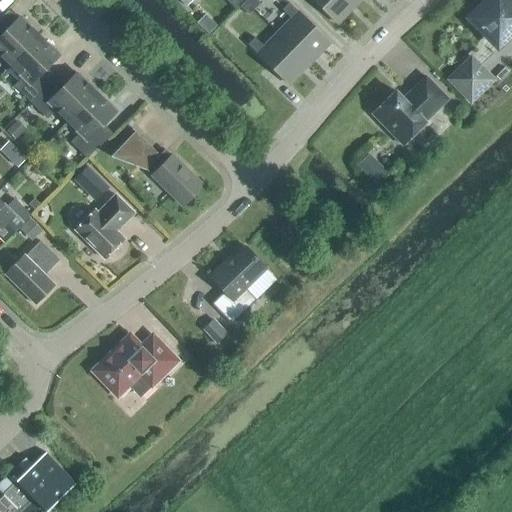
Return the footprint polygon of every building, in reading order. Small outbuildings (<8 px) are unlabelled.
[(234,10),(240,3),(236,0),(225,0),(225,1),(234,10)] [(245,0),(244,1),(253,10),(258,5),(253,0),(245,0)] [(310,0),(336,24),(356,3),(352,0),(310,0)] [(509,0),(507,3),(504,0),(489,0),(481,8),(478,5),(470,13),(473,16),(469,19),(496,47),(511,31),(511,2),(509,0)] [(247,16),(253,10),(244,1),(238,8),(247,16)] [(277,34),(308,64),(328,43),(288,4),(281,11),(291,20),(277,34)] [(0,57),(9,67),(39,37),(19,18),(6,31),(0,25),(0,57)] [(287,85),(308,64),(277,34),(264,48),(254,39),(247,46),(287,85)] [(30,103),(54,78),(45,69),(58,56),(39,37),(9,67),(21,78),(13,87),(30,103)] [(493,81),(479,66),(470,75),(462,66),(448,80),(470,103),(493,81)] [(66,123),(96,93),(76,74),(63,87),(54,78),(30,103),(46,120),(55,111),(66,123)] [(424,123),(447,100),(425,78),(408,94),(410,96),(403,102),(395,92),(371,115),(402,146),(425,124),(424,123)] [(96,93),(66,123),(78,135),(70,143),(86,159),(111,135),(102,126),(115,112),(96,93)] [(158,156),(134,132),(109,158),(145,172),(150,176),(148,177),(181,209),(204,186),(171,154),(170,155),(164,150),(158,156)] [(20,167),(28,157),(9,141),(1,151),(20,167)] [(376,187),(388,175),(368,155),(356,166),(376,187)] [(84,185),(97,173),(88,164),(75,176),(84,185)] [(133,214),(114,196),(97,214),(94,211),(74,231),(103,260),(123,240),(115,232),(133,214)] [(0,203),(0,235),(6,241),(30,216),(14,200),(5,209),(0,203)] [(29,220),(19,231),(31,243),(42,233),(29,220)] [(58,261),(39,242),(24,257),(23,256),(4,275),(34,305),(53,286),(43,276),(58,261)] [(266,270),(243,247),(230,259),(229,257),(208,277),(224,293),(211,305),(231,325),(255,301),(245,290),(266,270)] [(215,345),(227,334),(213,320),(201,331),(215,345)] [(140,349),(129,338),(94,372),(117,396),(128,385),(139,396),(175,362),(152,338),(140,349)] [(46,511),(75,485),(45,453),(31,466),(24,459),(0,481),(0,511),(46,511)]
